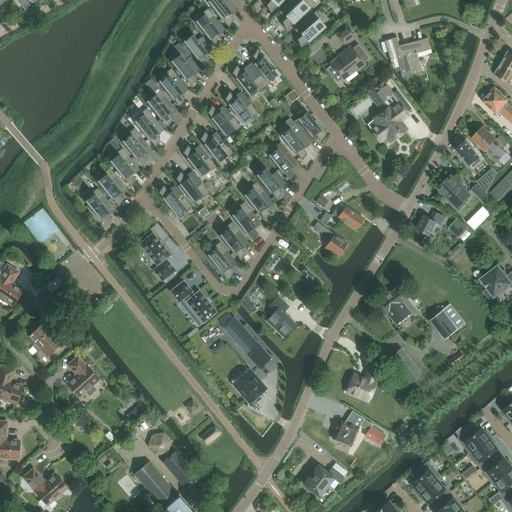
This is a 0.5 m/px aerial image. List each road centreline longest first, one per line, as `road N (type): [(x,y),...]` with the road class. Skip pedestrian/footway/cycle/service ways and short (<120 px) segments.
road 1 (residential): [(238,511),(409,208)]
road 2 (residential): [(53,445),(44,424),(51,388),(5,335),(17,315),(124,229),(142,195)]
road 3 (residential): [(337,136),(236,290),(219,289),(142,195)]
road 4 (residential): [(409,208),(502,0)]
road 5 (residential): [(142,195),(252,20)]
road 6 (residential): [(252,20),(337,136)]
